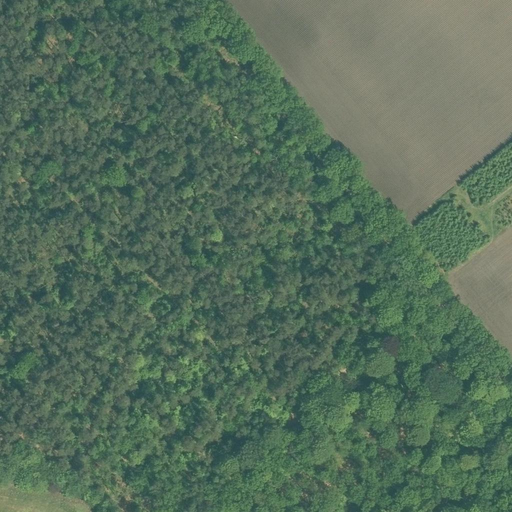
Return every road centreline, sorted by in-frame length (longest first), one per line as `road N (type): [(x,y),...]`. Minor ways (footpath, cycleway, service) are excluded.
road 1 (track): [(295,421),(425,287),(191,0)]
road 2 (track): [(511,394),(425,287)]
road 3 (track): [(207,511),(295,421)]
